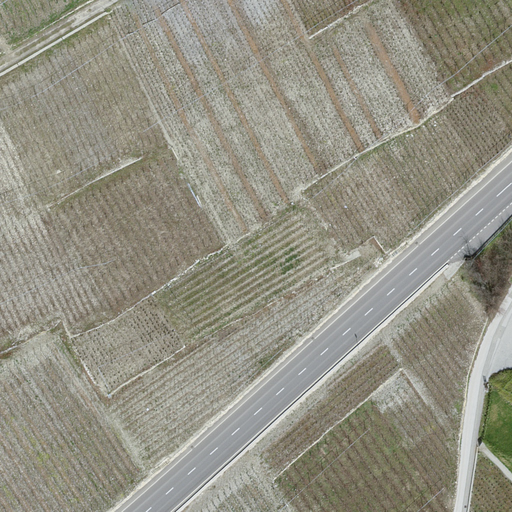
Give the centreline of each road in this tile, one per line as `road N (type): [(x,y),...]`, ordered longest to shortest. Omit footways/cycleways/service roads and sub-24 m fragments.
road 1 (tertiary): [(150,511),(511,182)]
road 2 (unclassified): [(456,511),(473,387),(511,300)]
road 3 (track): [(130,0),(0,70)]
